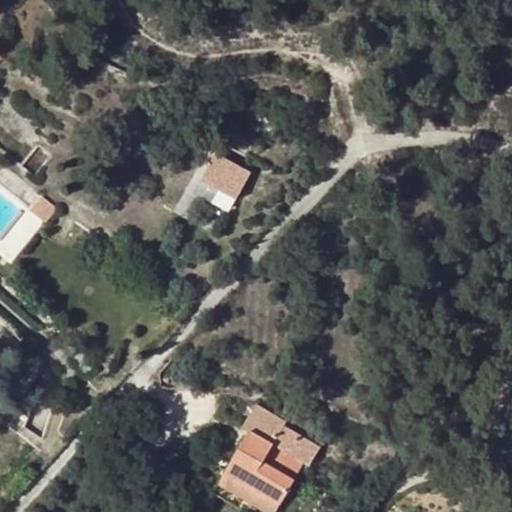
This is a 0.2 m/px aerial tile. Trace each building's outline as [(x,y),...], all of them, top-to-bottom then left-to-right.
[(217,161),(203,184),(236,202),(248,179),(217,161)] [(42,224),(54,211),(40,199),(29,213),(42,224)] [(511,390),(506,388),(495,403),(510,409),(511,406),(511,390)] [(37,396),(31,392),(25,399),(31,404),(37,396)] [(151,422),(157,401),(148,398),(142,398),(138,399),(133,417),(151,422)] [(248,433),(226,472),(280,504),(303,464),(271,444),(283,425),(261,412),(257,417),(248,433)] [(271,444),(303,464),(309,466),(320,449),(288,430),(288,428),(283,425),(271,444)] [(226,472),(218,485),(265,511),(275,511),(280,504),(226,472)]
